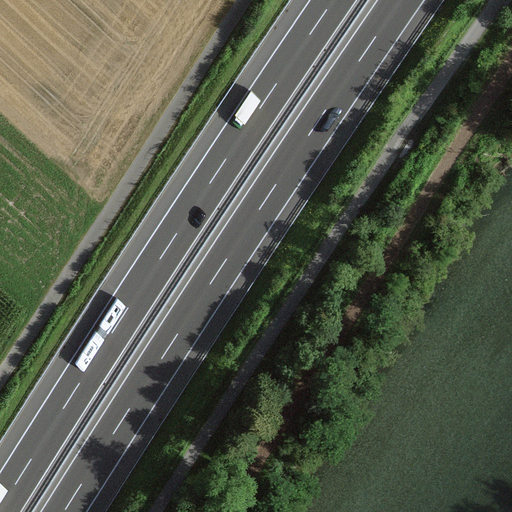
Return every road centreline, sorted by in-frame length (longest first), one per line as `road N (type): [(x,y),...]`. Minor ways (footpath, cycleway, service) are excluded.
road 1 (track): [(498,0),(160,511)]
road 2 (motorway): [(67,511),(402,0)]
road 3 (motorway): [(329,0),(0,507)]
road 4 (unknown): [(511,65),(229,511)]
road 5 (track): [(244,0),(0,385)]
